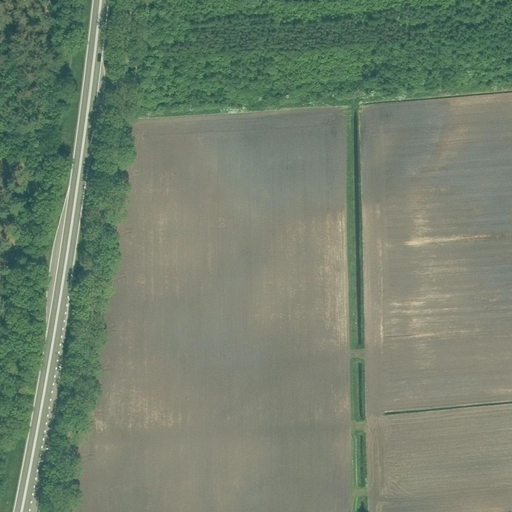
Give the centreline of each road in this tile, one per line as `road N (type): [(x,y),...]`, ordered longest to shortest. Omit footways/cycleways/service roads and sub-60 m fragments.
road 1 (trunk): [(21,511),(100,0)]
road 2 (unclassified): [(133,0),(56,511)]
road 3 (track): [(14,333),(18,247),(70,0)]
